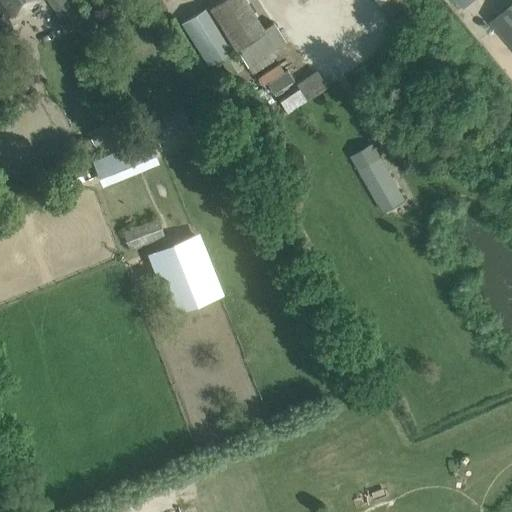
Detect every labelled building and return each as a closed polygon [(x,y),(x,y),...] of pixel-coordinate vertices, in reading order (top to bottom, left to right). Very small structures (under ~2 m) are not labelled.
[(33,0),(0,0),(0,8),(6,18),(33,0)] [(71,0),(47,0),(46,1),(58,18),(60,16),(74,38),(89,28),(71,0)] [(127,0),(107,0),(113,9),(127,0)] [(207,0),(211,5),(181,23),(207,65),(237,49),(247,65),(285,41),(274,24),(264,30),(244,0),(207,0)] [(375,0),(396,27),(417,12),(408,0),(370,0),(375,0)] [(511,2),(491,21),(511,46),(511,2)] [(268,93),(292,80),(282,61),(257,74),(268,93)] [(317,68),(296,81),(306,98),(328,84),(317,68)] [(272,92),(276,99),(298,88),(295,82),(272,92)] [(212,123),(201,104),(188,112),(199,131),(212,123)] [(373,144),(352,156),(385,213),(406,200),(373,144)] [(129,248),(164,235),(157,220),(123,233),(129,248)] [(196,236),(150,254),(174,315),(220,296),(196,236)]
